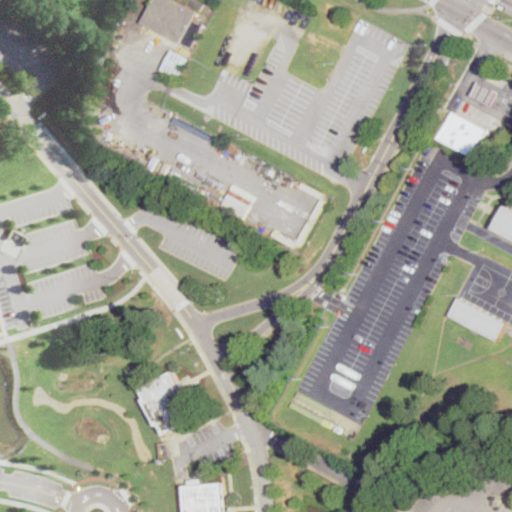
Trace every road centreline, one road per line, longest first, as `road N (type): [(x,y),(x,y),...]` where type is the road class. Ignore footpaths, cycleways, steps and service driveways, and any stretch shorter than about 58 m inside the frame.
road 1 (residential): [(460,7),(255,399),(120,503)]
road 2 (residential): [(332,254),(119,141),(40,129),(0,92)]
